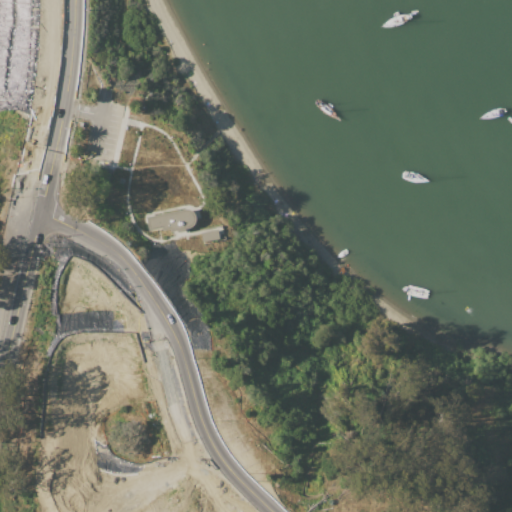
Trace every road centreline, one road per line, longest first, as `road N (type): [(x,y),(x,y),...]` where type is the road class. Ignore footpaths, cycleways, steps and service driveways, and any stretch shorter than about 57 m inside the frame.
road 1 (tertiary): [(248,511),(225,495),(192,447),(137,274),(101,237),(23,207)]
road 2 (tertiary): [(23,207),(45,98),(47,0)]
